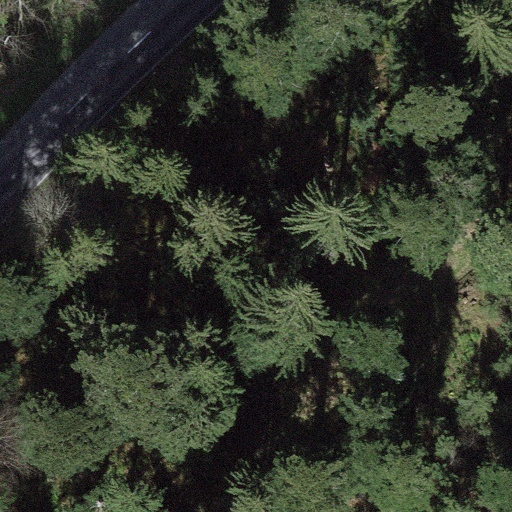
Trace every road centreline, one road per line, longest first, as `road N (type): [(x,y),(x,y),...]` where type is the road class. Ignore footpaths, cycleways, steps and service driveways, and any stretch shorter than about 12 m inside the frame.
road 1 (track): [(229,511),(348,357),(418,282),(511,212)]
road 2 (tertiary): [(0,184),(185,0)]
